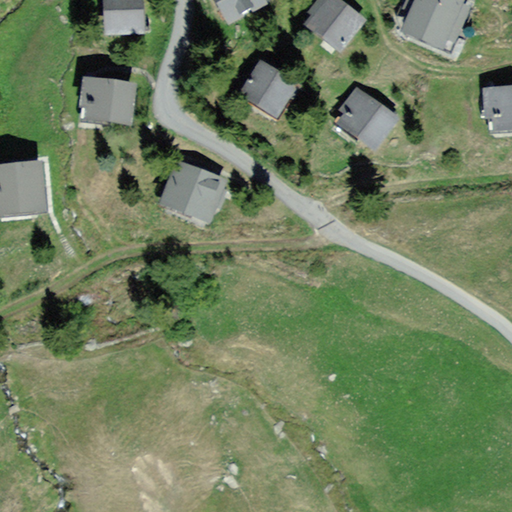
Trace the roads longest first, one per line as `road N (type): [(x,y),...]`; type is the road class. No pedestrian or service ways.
road 1 (residential): [(511,334),(354,239),(165,107),(183,0)]
road 2 (track): [(354,239),(238,252),(175,247),(111,259),(0,314)]
road 3 (track): [(321,215),(511,175)]
